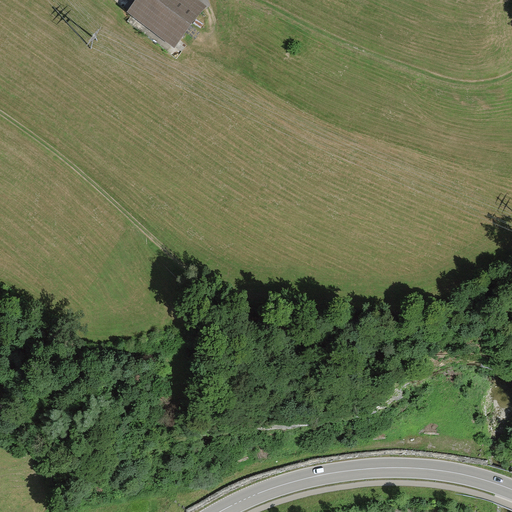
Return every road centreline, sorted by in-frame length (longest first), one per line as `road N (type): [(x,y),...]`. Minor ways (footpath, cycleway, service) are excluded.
road 1 (track): [(511,259),(419,303),(266,298),(186,268),(137,225)]
road 2 (primary): [(224,511),(344,472),(456,474),(511,490)]
road 3 (track): [(137,225),(0,112)]
